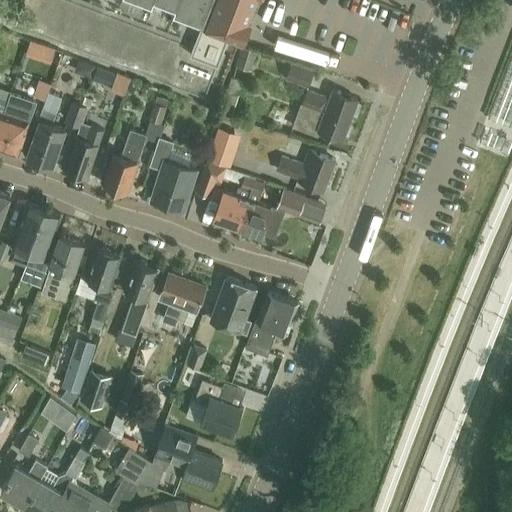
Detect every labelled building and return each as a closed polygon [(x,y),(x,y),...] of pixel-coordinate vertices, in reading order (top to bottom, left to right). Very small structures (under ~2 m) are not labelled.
[(13,0),(0,0),(0,20),(8,23),(15,0),(13,0)] [(23,0),(16,20),(205,93),(229,31),(244,37),(252,17),(249,16),(255,0),(23,0)] [(37,59),(41,43),(28,39),(24,55),(37,59)] [(291,82),(316,85),(318,63),(294,60),(291,82)] [(111,83),(115,72),(96,64),(91,76),(111,83)] [(69,90),(79,79),(67,69),(57,79),(69,90)] [(115,89),(128,95),(135,77),(122,71),(115,89)] [(230,100),(246,104),(252,81),(236,77),(230,100)] [(0,115),(2,109),(9,89),(0,85),(0,115)] [(31,109),(40,111),(48,89),(37,85),(31,105),(32,105),(31,109)] [(511,85),(498,119),(511,124),(511,85)] [(317,132),(318,128),(343,137),(345,132),(348,133),(352,122),(349,121),(350,117),(353,111),(356,112),(360,101),(356,100),(358,97),(333,88),(330,96),(307,87),(302,100),(293,124),(317,132)] [(52,163),(64,126),(51,122),(61,93),(48,89),(38,117),(39,117),(27,155),(52,163)] [(65,120),(79,124),(85,103),(72,99),(65,120)] [(11,112),(5,110),(2,109),(0,115),(0,143),(2,145),(4,148),(12,150),(14,149),(17,150),(28,118),(23,116),(27,105),(15,101),(11,112)] [(166,105),(154,101),(148,119),(161,123),(166,105)] [(64,168),(86,176),(98,142),(103,127),(80,119),(75,134),(64,168)] [(511,152),(511,129),(508,128),(505,134),(490,127),(484,140),(511,152)] [(138,159),(138,158),(147,133),(130,128),(121,154),(113,151),(102,181),(127,190),(138,159)] [(218,129),(212,145),(227,150),(233,134),(218,129)] [(184,208),(196,168),(167,159),(172,141),(159,136),(151,163),(160,166),(150,197),(184,208)] [(324,187),(335,158),(309,148),(304,162),(282,154),(277,167),(299,176),(298,177),(324,187)] [(210,194),(214,183),(210,182),(213,175),(221,178),(226,165),(207,158),(196,188),(207,192),(210,194)] [(213,213),(237,222),(254,177),(244,174),(241,183),(240,183),(237,192),(214,183),(210,194),(219,197),(213,213)] [(254,177),(237,222),(261,231),(262,229),(274,233),(283,208),(257,199),(264,181),(254,177)] [(302,192),(281,185),(275,201),(297,208),(302,192)] [(0,220),(9,197),(0,193),(0,220)] [(12,246),(30,253),(46,210),(27,203),(12,246)] [(311,204),(310,215),(327,216),(328,205),(311,204)] [(60,215),(46,210),(30,253),(26,265),(45,272),(54,245),(49,244),(60,215)] [(78,257),(83,243),(60,236),(41,291),(54,296),(64,269),(73,272),(78,257)] [(97,300),(92,316),(103,320),(113,289),(109,287),(120,255),(108,251),(109,249),(102,246),(101,249),(97,248),(90,268),(88,267),(85,274),(88,275),(86,280),(98,284),(93,298),(97,300)] [(135,332),(156,272),(157,269),(147,265),(145,263),(140,261),(138,262),(135,261),(124,292),(134,295),(123,328),(135,332)] [(170,303),(163,320),(164,321),(162,327),(172,331),(176,319),(191,324),(196,312),(205,287),(190,282),(190,280),(180,276),(180,278),(169,273),(159,299),(170,303)] [(246,319),(257,288),(226,277),(209,321),(246,335),(251,321),(246,319)] [(297,303),(267,292),(257,320),(255,319),(244,348),(266,356),(276,329),(286,333),(297,303)] [(47,324),(51,304),(40,302),(36,322),(47,324)] [(17,330),(22,316),(7,310),(2,323),(0,322),(0,335),(12,340),(15,332),(17,330)] [(94,343),(78,338),(63,384),(79,389),(94,343)] [(42,364),(48,350),(24,341),(18,354),(42,364)] [(199,367),(207,348),(195,344),(188,363),(199,367)] [(103,405),(113,375),(90,367),(80,398),(103,405)] [(122,398),(134,402),(143,373),(131,369),(122,398)] [(232,435),(242,408),(218,399),(222,388),(203,380),(195,401),(207,405),(200,423),(232,435)] [(129,417),(134,402),(122,398),(120,398),(109,431),(119,438),(121,439),(128,417),(129,417)] [(61,401),(54,415),(74,426),(81,412),(61,401)] [(213,487),(223,462),(193,451),(198,438),(166,426),(156,451),(187,463),(182,476),(213,487)] [(111,434),(100,427),(93,441),(94,441),(99,443),(107,442),(111,434)] [(19,451),(28,457),(38,440),(28,434),(19,451)] [(124,476),(138,485),(153,461),(130,446),(116,469),(118,471),(119,470),(125,474),(124,476)] [(25,504),(38,511),(52,511),(63,493),(70,480),(70,481),(72,477),(74,479),(84,461),(83,461),(89,452),(80,447),(65,473),(58,476),(46,469),(47,466),(25,504)] [(25,504),(47,466),(35,459),(28,473),(15,465),(1,490),(25,504)] [(70,480),(63,493),(52,511),(105,511),(110,503),(70,481),(70,480)] [(178,511),(176,499),(151,505),(151,504),(127,510),(127,511),(178,511)]
